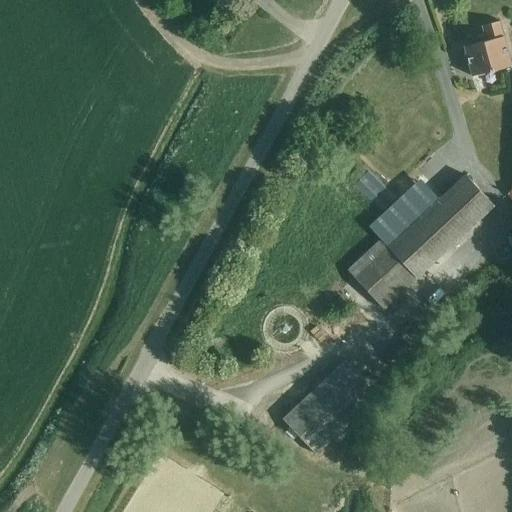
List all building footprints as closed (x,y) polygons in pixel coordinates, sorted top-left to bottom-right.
[(482,39),(459,45),(467,75),(508,64),(500,34),(496,20),(478,24),(482,39)] [(380,210),(399,193),(373,164),(354,181),(380,210)] [(491,205),(462,174),(388,243),(380,235),(344,269),(380,308),(491,205)] [(511,184),(503,193),(511,202),(511,184)] [(349,353),(285,413),(319,449),(383,388),(349,353)]
